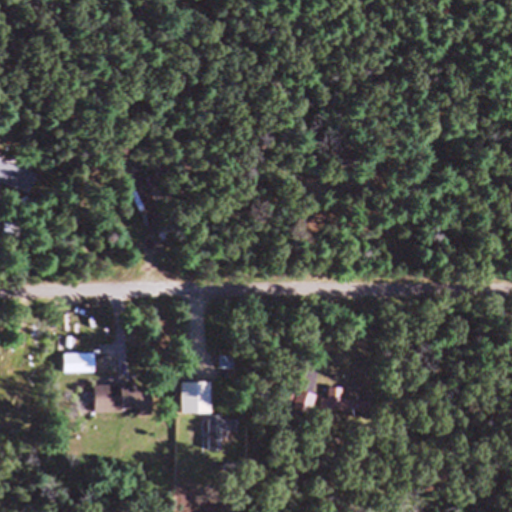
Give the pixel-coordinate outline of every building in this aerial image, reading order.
[(144,193),(158,183),(142,162),(129,173),(144,193)] [(0,192),(26,201),(33,182),(0,169),(0,192)] [(65,381),(96,381),(96,362),(65,362),(65,381)] [(179,390),(179,423),(210,422),(210,390),(179,390)] [(95,395),(95,421),(152,420),(152,394),(95,395)] [(369,420),(369,410),(343,409),(343,397),(328,396),(327,419),(369,420)] [(292,418),(312,423),(317,404),(298,398),(292,418)] [(224,442),(241,442),(241,425),(209,425),(209,451),(224,451),(224,442)]
